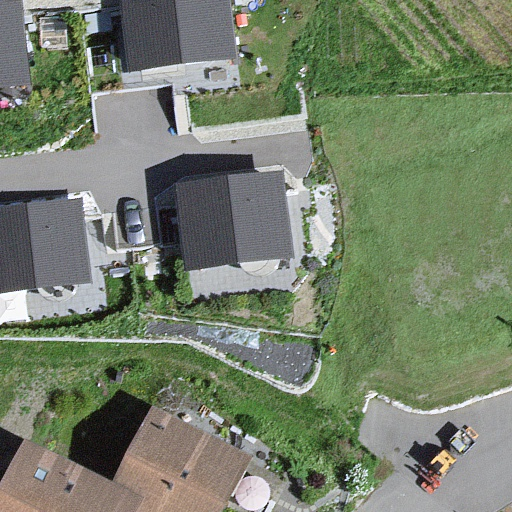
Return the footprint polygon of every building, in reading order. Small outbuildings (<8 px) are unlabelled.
[(25,0),(0,0),(0,90),(35,87),(25,0)] [(229,0),(121,0),(130,76),(237,65),(229,0)] [(285,171),(177,183),(187,274),(295,263),(285,171)] [(82,197),(0,205),(0,298),(92,288),(82,197)] [(176,415),(132,493),(166,509),(165,511),(254,511),(278,467),(176,415)] [(165,511),(166,509),(132,493),(41,449),(9,511),(165,511)]
